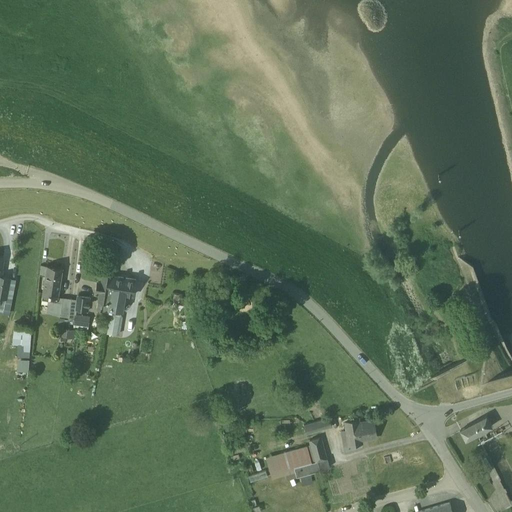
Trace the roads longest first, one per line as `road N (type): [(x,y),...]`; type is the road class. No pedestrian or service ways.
road 1 (unclassified): [(0,181),(52,181),(269,274),(308,298),(420,415)]
road 2 (unclassified): [(0,221),(52,219),(145,254)]
